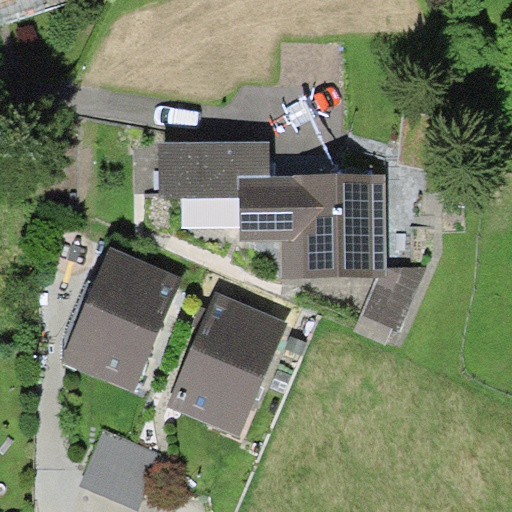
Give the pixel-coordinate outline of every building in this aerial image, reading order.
[(270,141),(159,142),(159,198),(240,197),(241,240),(282,239),(282,278),(379,277),(387,277),(387,269),(386,175),(271,176),(270,141)] [(182,276),(109,246),(61,361),(134,391),(182,276)] [(423,267),(387,269),(387,277),(379,277),(361,313),(398,329),(423,267)] [(288,322),(215,292),(167,406),(240,436),(288,322)] [(132,441),(103,429),(79,486),(108,498),(132,441)] [(162,454),(132,441),(108,498),(138,511),(162,454)]
